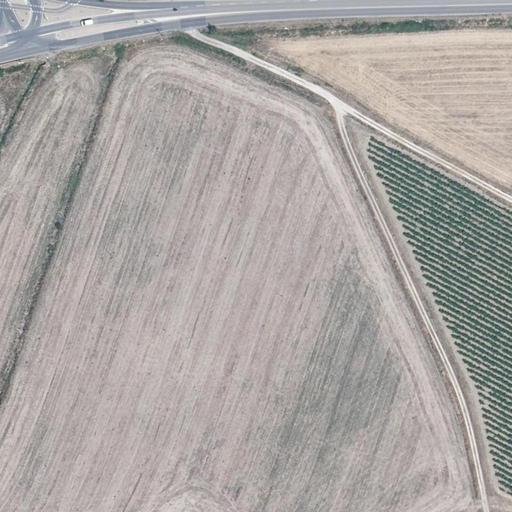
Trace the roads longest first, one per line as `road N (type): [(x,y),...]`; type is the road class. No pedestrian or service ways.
road 1 (track): [(486,511),(460,393),(336,104)]
road 2 (unclassified): [(511,199),(189,29),(186,13)]
road 3 (secondary): [(511,4),(186,13)]
road 4 (secondary): [(0,68),(29,94),(69,93),(93,73),(102,34)]
